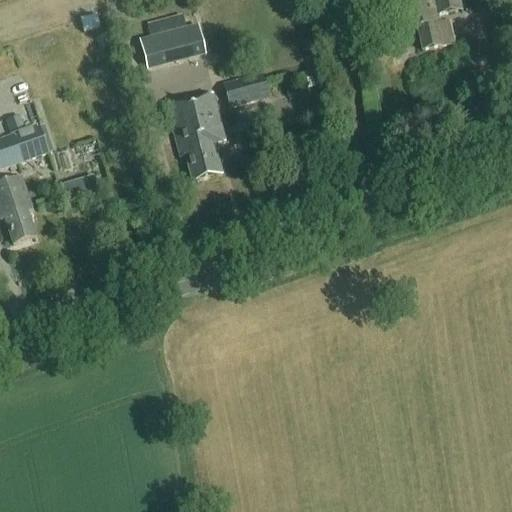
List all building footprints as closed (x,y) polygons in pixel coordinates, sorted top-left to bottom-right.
[(438,16),(461,12),(458,0),(398,0),(405,33),(418,30),(422,53),(454,46),(449,23),(440,25),(438,16)] [(139,43),(147,73),(206,57),(198,27),(186,30),(182,17),(157,24),(160,37),(139,43)] [(229,111),(269,100),(262,76),(223,87),(229,111)] [(179,159),(185,158),(192,185),(222,177),(213,146),(224,143),(212,96),(166,108),(179,159)] [(19,117),(5,122),(10,137),(25,132),(19,117)] [(38,128),(0,141),(0,173),(48,156),(38,128)] [(80,145),(84,161),(103,156),(99,140),(80,145)] [(94,178),(81,182),(85,196),(98,193),(94,178)] [(13,246),(35,239),(27,214),(33,213),(21,180),(0,186),(0,221),(1,223),(5,222),(13,246)]
